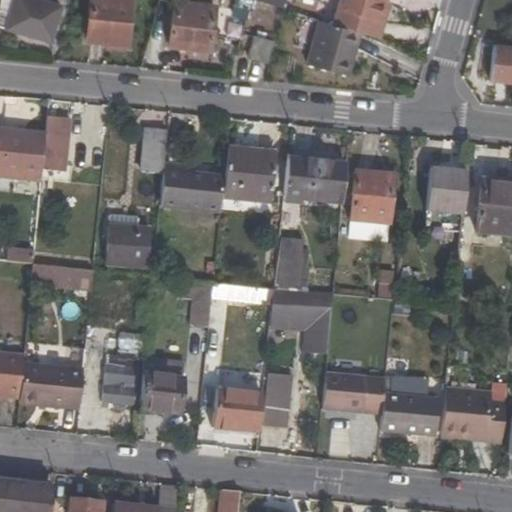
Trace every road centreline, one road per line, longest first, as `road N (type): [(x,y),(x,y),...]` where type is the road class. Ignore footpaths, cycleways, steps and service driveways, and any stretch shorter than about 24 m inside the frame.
road 1 (residential): [(0,447),(511,498)]
road 2 (residential): [(0,78),(434,127)]
road 3 (residential): [(434,127),(465,0)]
